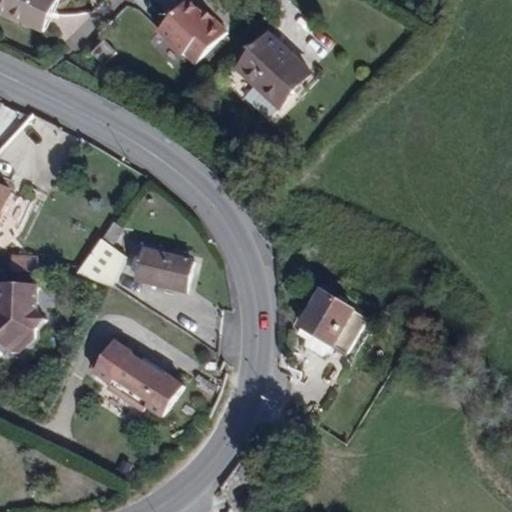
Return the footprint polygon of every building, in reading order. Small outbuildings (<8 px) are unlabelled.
[(0,0),(0,9),(44,31),(59,0),(0,0)] [(205,9),(195,0),(187,0),(161,26),(185,50),(187,48),(198,60),(230,29),(217,16),(214,18),(205,9)] [(214,18),(217,16),(208,6),(205,9),(214,18)] [(314,73),(273,35),(241,69),(258,86),(247,97),(269,119),(281,107),(282,108),(303,85),(314,73)] [(104,41),(92,52),(104,64),(116,54),(104,41)] [(116,71),(106,64),(101,75),(110,81),(116,71)] [(0,222),(13,192),(0,186),(0,222)] [(78,274),(111,293),(125,262),(109,251),(121,233),(112,226),(79,273),(78,274)] [(188,293),(196,263),(146,251),(139,282),(188,293)] [(12,257),(12,272),(44,272),(44,264),(38,264),(38,258),(12,257)] [(40,285),(0,284),(0,339),(14,354),(21,354),(39,338),(39,330),(50,320),(39,309),(40,285)] [(356,312),(356,311),(325,291),(303,326),(336,347),(337,345),(349,353),(369,321),(356,312)] [(336,347),(303,326),(299,332),(317,344),(314,348),(316,355),(322,360),(329,358),(336,347)] [(138,358),(119,348),(100,380),(118,390),(115,395),(152,416),(155,412),(172,422),(190,390),(172,379),(171,382),(136,361),(138,358)]
